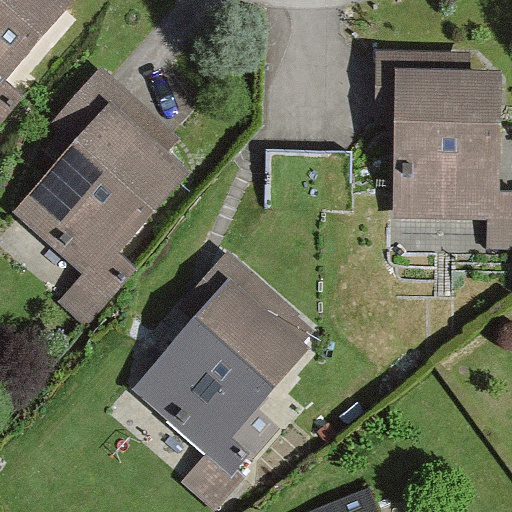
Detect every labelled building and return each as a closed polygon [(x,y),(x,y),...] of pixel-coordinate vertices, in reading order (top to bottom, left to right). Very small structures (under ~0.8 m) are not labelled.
[(0,72),(61,0),(0,0),(0,112),(9,101),(0,93),(0,72)] [(493,62),(358,58),(356,131),(386,131),(383,224),(511,227),(511,174),(490,174),(493,62)] [(184,154),(115,93),(10,211),(78,273),(184,154)] [(349,158),(274,155),(272,207),(347,210),(349,158)] [(310,333),(227,267),(130,390),(204,449),(190,467),(218,489),(241,460),(221,444),(310,333)] [(368,511),(357,489),(312,511),(368,511)]
